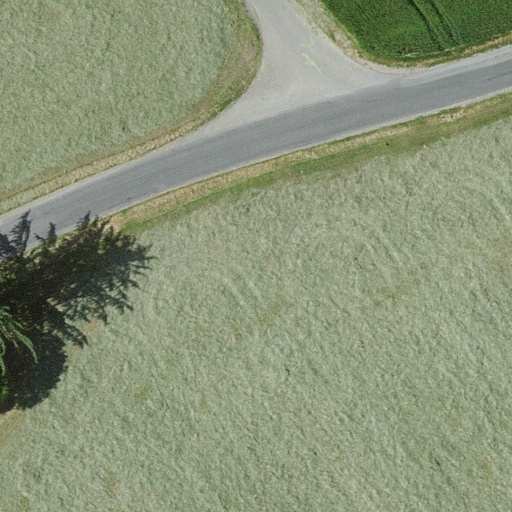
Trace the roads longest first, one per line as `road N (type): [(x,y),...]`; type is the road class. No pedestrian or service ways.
road 1 (unclassified): [(0,245),(165,166),(511,64)]
road 2 (track): [(272,0),(322,118)]
